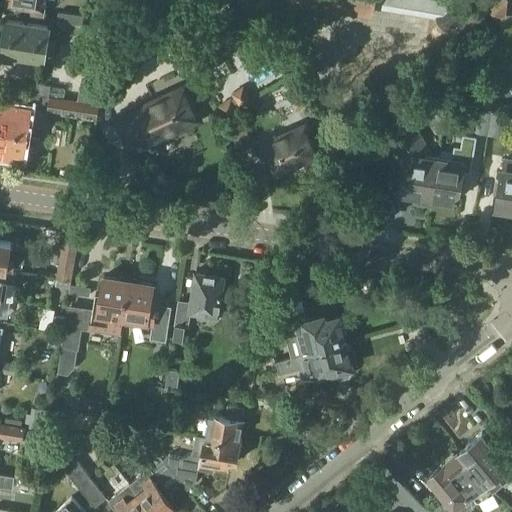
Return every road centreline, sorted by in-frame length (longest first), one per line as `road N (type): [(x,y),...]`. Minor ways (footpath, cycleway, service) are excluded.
road 1 (residential): [(511,275),(0,194)]
road 2 (residential): [(273,511),(500,329),(511,305)]
